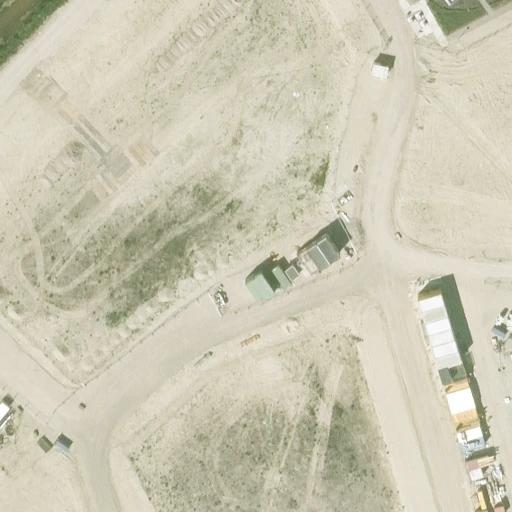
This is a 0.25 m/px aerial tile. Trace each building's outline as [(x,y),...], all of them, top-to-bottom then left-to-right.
[(141,0),(150,8),(142,17),(161,34),(170,24),(163,18),(179,1),(178,0),(141,0)] [(254,0),(265,17),(293,0),(254,0)] [(293,0),(265,17),(276,36),(312,14),(303,0),(293,0)] [(99,26),(98,27),(129,55),(145,38),(152,44),(161,34),(142,17),(134,26),(115,8),(112,12),(108,9),(98,21),(101,24),(99,26)] [(312,14),(276,36),(288,54),(323,33),(312,14)] [(98,25),(80,44),(100,62),(91,72),(110,89),(120,79),(113,72),(129,55),(98,27),(99,26),(98,25)] [(323,33),(288,54),(299,74),(308,68),(311,73),(325,65),(322,60),(336,51),(323,33)] [(203,38),(195,47),(201,52),(209,44),(203,38)] [(209,44),(201,52),(206,58),(215,49),(209,44)] [(372,61),(370,72),(384,75),(386,64),(372,61)] [(238,71),(230,80),(236,85),(244,76),(238,71)] [(244,76),(236,85),(242,90),(250,82),(244,76)] [(45,83),(28,102),(29,102),(59,130),(75,113),(82,119),(92,108),(73,91),(64,100),(45,83)] [(287,98),(283,120),(323,128),(323,129),(324,129),(329,106),(313,103),(314,97),(298,94),(297,100),(287,98)] [(28,102),(12,120),(32,138),(22,146),(41,163),(51,154),(44,147),(59,130),(29,102),(28,102)] [(244,105),(243,113),(255,115),(256,107),(244,105)] [(243,113),(241,121),(253,123),(255,115),(243,113)] [(283,120),(279,142),(319,149),(323,129),(323,128),(283,120)] [(0,175),(9,184),(25,167),(32,173),(41,163),(22,146),(14,155),(0,141),(0,175)] [(279,142),(275,163),(315,170),(319,149),(279,142)] [(237,148),(235,156),(247,158),(248,150),(237,148)] [(235,156),(234,163),(245,166),(247,158),(235,156)] [(275,163),(271,185),(281,187),(280,192),(296,195),(297,190),(313,193),(315,170),(275,163)] [(209,166),(203,172),(211,181),(217,175),(209,166)] [(203,172),(197,177),(205,186),(211,181),(203,172)] [(0,208),(0,207),(0,194),(9,184),(0,175),(0,208)] [(245,188),(230,201),(257,232),(258,233),(273,219),(245,188)] [(181,192),(175,197),(183,206),(189,201),(181,192)] [(175,197),(169,203),(177,211),(183,206),(175,197)] [(230,201),(216,214),(243,245),(257,232),(230,201)] [(148,213),(142,218),(150,227),(156,222),(148,213)] [(216,214),(201,227),(229,258),(243,245),(216,214)] [(134,226),(128,231),(136,240),(142,235),(134,226)] [(188,239),(187,240),(210,266),(214,271),(229,258),(201,227),(188,239)] [(128,231),(122,236),(130,245),(136,240),(128,231)] [(184,234),(169,248),(196,279),(210,266),(187,240),(188,239),(184,234)] [(33,238),(25,247),(31,253),(39,244),(33,238)] [(169,248),(154,261),(182,292),(196,279),(169,248)] [(105,251),(99,257),(107,266),(113,260),(105,251)] [(47,252),(39,260),(45,266),(53,257),(47,252)] [(53,257),(45,266),(51,271),(59,262),(53,257)] [(99,257),(93,262),(101,271),(107,266),(99,257)] [(154,261),(140,274),(168,304),(182,292),(154,261)] [(0,268),(0,286),(9,277),(0,268)] [(140,274),(126,286),(153,317),(168,304),(140,274)] [(0,314),(23,290),(9,277),(0,286),(0,314)] [(75,278),(67,286),(73,292),(81,283),(75,278)] [(81,283),(73,292),(79,297),(87,288),(81,283)] [(126,286),(111,300),(139,331),(153,317),(126,286)] [(23,290),(0,314),(0,318),(12,329),(37,303),(23,290)] [(37,303),(12,329),(26,342),(51,316),(37,303)] [(104,304),(95,313),(101,318),(109,309),(104,304)] [(109,309),(101,318),(107,323),(115,315),(109,309)] [(400,511),(341,313),(301,325),(357,511),(400,511)] [(26,342),(25,343),(40,357),(41,356),(40,355),(65,329),(51,316),(26,342)] [(65,329),(40,355),(41,356),(54,369),(79,342),(65,329)] [(79,342),(54,369),(69,382),(76,375),(80,379),(91,366),(87,363),(94,355),(79,342)]
